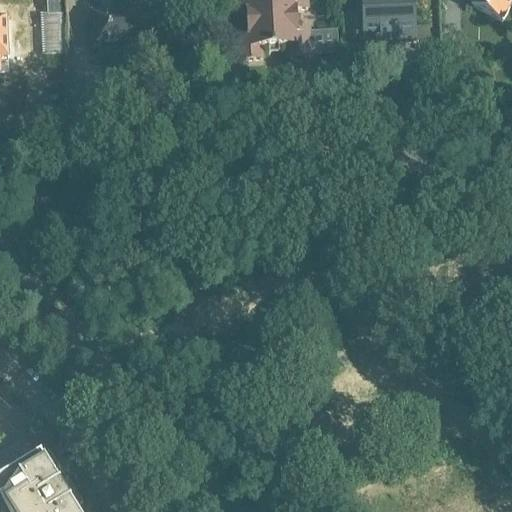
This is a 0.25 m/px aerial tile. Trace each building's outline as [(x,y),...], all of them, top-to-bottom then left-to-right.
[(234,0),(236,14),(248,13),(249,37),(237,38),(238,48),(236,48),(236,52),(238,52),(239,62),(262,60),(262,48),(286,47),(287,59),(310,58),(309,34),(297,34),(295,10),(307,10),(306,0),(269,0),(258,1),(258,0),(234,0)] [(383,0),(384,3),(361,4),(363,45),(415,42),(413,0),(383,0)] [(510,8),(511,2),(511,0),(475,0),(472,6),(502,22),(510,8)] [(61,31),(60,5),(37,6),(38,31),(61,31)] [(94,14),(92,14),(92,16),(94,49),(93,49),(93,51),(95,51),(95,50),(122,49),(122,53),(138,52),(138,48),(164,47),(164,48),(166,47),(166,46),(164,13),(165,12),(165,10),(163,11),(141,12),(141,6),(115,7),(115,13),(94,14)] [(0,72),(1,73),(0,58),(0,57),(0,29),(26,28),(25,9),(0,10),(0,72)] [(415,231),(380,233),(381,250),(363,251),(365,280),(383,279),(383,283),(418,281),(415,231)] [(41,463),(0,488),(0,511),(73,511),(82,507),(70,487),(60,494),(41,463)] [(474,491),(486,486),(481,473),(469,477),(474,491)]
